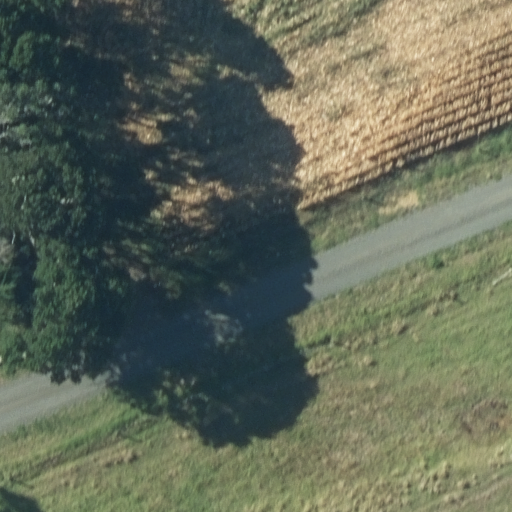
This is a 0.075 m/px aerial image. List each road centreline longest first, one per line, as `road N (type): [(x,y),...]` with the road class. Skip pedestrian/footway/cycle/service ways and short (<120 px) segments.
road 1 (track): [(0,400),(473,213)]
road 2 (track): [(150,341),(132,97),(107,0)]
